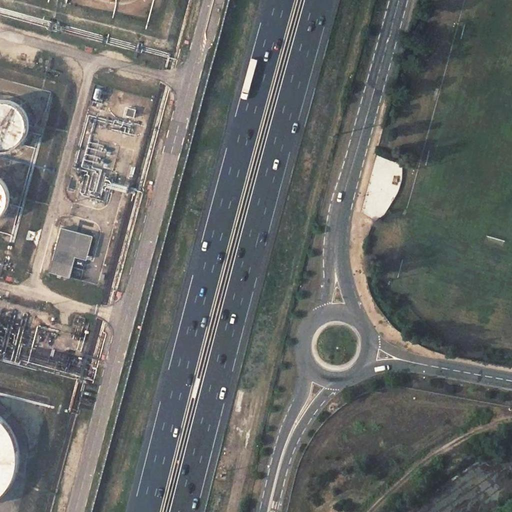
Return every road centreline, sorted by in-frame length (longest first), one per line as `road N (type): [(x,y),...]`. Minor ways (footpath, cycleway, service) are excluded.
road 1 (unclassified): [(211,0),(75,511)]
road 2 (motorway): [(184,511),(318,0)]
road 3 (motorway): [(280,0),(146,511)]
road 4 (secondary): [(398,0),(335,241)]
